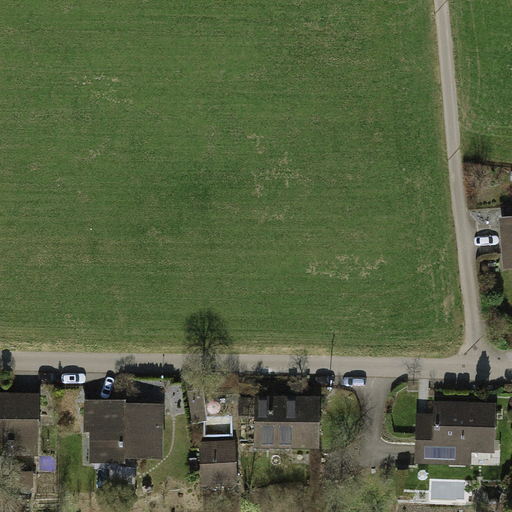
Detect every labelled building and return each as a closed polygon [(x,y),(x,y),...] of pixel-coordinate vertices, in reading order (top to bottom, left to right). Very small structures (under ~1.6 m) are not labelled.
[(45,392),(0,391),(0,449),(44,450),(45,392)] [(325,397),(247,394),(246,447),(324,450),(325,397)] [(168,401),(91,401),(91,455),(168,455),(168,401)] [(503,402),(425,402),(424,460),(502,461),(503,402)] [(204,443),(206,484),(243,482),(240,441),(204,443)]
